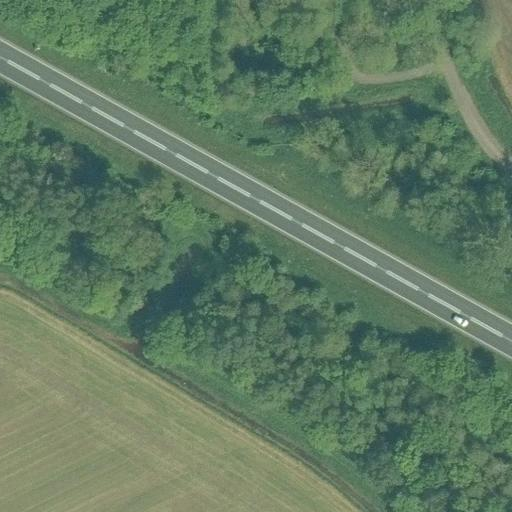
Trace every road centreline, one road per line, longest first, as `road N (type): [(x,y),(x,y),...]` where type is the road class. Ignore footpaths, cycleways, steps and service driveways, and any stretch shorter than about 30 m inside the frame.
road 1 (trunk): [(511,345),(0,59)]
road 2 (unclassified): [(511,173),(462,106),(427,0)]
